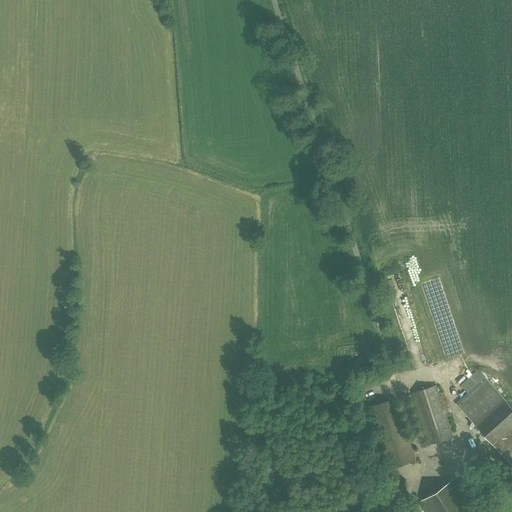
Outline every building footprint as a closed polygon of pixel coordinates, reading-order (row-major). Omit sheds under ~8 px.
[(467,386),(473,388),(477,379),(471,376),(467,386)] [(459,408),(476,426),(493,445),(511,465),(511,405),(505,398),(505,399),(490,381),(459,408)] [(453,437),(436,385),(413,393),(430,444),(453,437)] [(417,460),(396,398),(370,407),(390,469),(417,460)] [(282,474),(282,468),(262,469),(263,480),(274,479),(274,474),(282,474)] [(473,511),(454,481),(420,502),(426,511),(473,511)]
